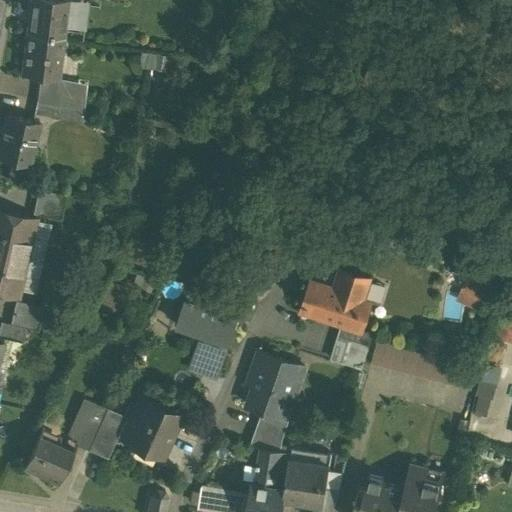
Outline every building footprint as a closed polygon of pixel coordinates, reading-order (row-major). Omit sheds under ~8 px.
[(70,0),(30,0),(27,33),(62,38),(64,26),(67,26),(70,0)] [(62,38),(27,33),(22,73),(44,76),(57,77),(62,38)] [(141,51),(140,65),(162,66),(162,51),(141,51)] [(57,77),(44,76),(43,87),(38,87),(37,99),(59,104),(83,109),(85,92),(61,88),(62,78),(57,77)] [(59,104),(37,99),(34,112),(56,117),(59,104)] [(38,121),(6,113),(0,139),(0,156),(28,163),(38,121)] [(65,194),(37,188),(32,212),(60,218),(65,194)] [(10,212),(0,209),(0,250),(26,256),(35,218),(20,214),(19,211),(13,210),(10,212)] [(26,256),(0,250),(0,290),(17,295),(26,256)] [(342,269),(336,288),(333,287),(327,290),(326,293),(309,288),(301,310),(341,323),(340,323),(360,330),(360,328),(369,301),(378,304),(384,285),(369,280),(369,278),(342,269)] [(465,276),(456,298),(475,306),(485,284),(465,276)] [(236,305),(204,294),(200,306),(232,317),(236,305)] [(42,305),(15,299),(9,322),(26,326),(37,329),(42,305)] [(200,306),(185,300),(177,323),(206,333),(204,340),(199,339),(189,367),(217,376),(226,348),(218,345),(220,338),(229,341),(237,318),(232,317),(200,306)] [(9,322),(0,320),(0,321),(0,336),(22,341),(26,326),(9,322)] [(360,330),(340,323),(336,336),(368,346),(372,333),(360,328),(360,330)] [(511,326),(502,323),(498,336),(511,340),(511,326)] [(368,346),(336,336),(330,356),(361,367),(368,346)] [(479,367),(377,339),(371,362),(473,390),(479,367)] [(305,365),(259,349),(251,373),(257,375),(247,403),(262,408),(284,416),(285,414),(293,390),(290,389),(293,381),(298,383),(305,365)] [(179,418),(138,399),(122,434),(163,453),(173,433),(166,430),(170,421),(177,424),(179,418)] [(89,400),(81,417),(85,419),(74,443),(87,449),(100,422),(104,411),(106,408),(89,400)] [(284,416),(262,408),(249,444),(261,446),(280,449),(282,437),(290,416),(285,414),(284,416)] [(123,420),(104,411),(100,422),(119,430),(123,420)] [(72,450),(37,435),(23,467),(58,482),(72,450)] [(331,451),(291,445),(289,457),(290,457),(330,463),(331,451)] [(280,449),(261,446),(256,481),(275,484),(279,455),(280,449)] [(289,457),(279,455),(275,484),(286,485),(290,457),(289,457)] [(330,463),(290,457),(286,485),(284,496),(323,503),(330,463)] [(427,466),(410,461),(402,493),(398,492),(399,486),(384,482),(385,478),(367,473),(363,492),(365,496),(363,504),(354,502),(351,511),(430,511),(431,511),(428,511),(429,506),(435,508),(438,496),(442,494),(443,488),(441,485),(445,470),(442,470),(441,474),(426,470),(427,466)] [(256,481),(250,480),(248,492),(245,511),(281,511),(284,496),(286,485),(275,484),(256,481)] [(245,511),(248,492),(201,485),(198,508),(223,511),(245,511)] [(157,488),(150,493),(147,511),(164,511),(168,496),(164,489),(157,488)]
